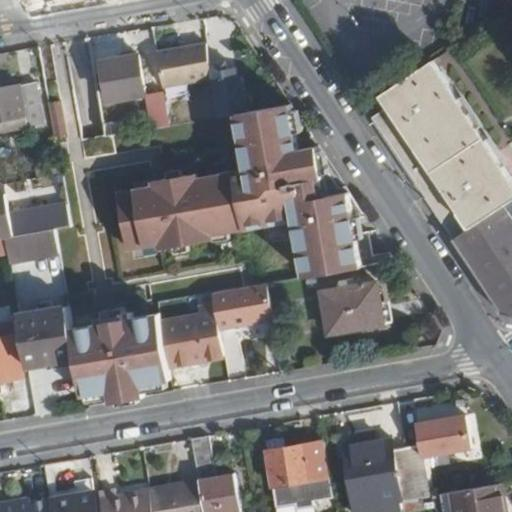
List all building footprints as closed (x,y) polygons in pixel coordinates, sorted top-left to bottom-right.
[(121,54),(120,39),(90,42),(91,57),(121,54)] [(212,63),(208,43),(159,52),(165,86),(214,77),(212,63)] [(146,92),(140,53),(103,60),(110,99),(146,92)] [(511,199),(511,176),(436,58),(383,93),(389,104),(374,114),(455,237),(511,199)] [(251,112),(244,76),(240,76),(238,66),(230,68),(228,60),(212,63),(214,77),(222,117),(237,114),(251,112)] [(42,124),(35,83),(0,88),(0,122),(24,118),(26,127),(42,124)] [(148,129),(168,125),(160,91),(141,95),(148,129)] [(60,101),(47,102),(50,139),(64,138),(60,101)] [(211,119),(209,104),(184,108),(187,123),(211,119)] [(336,188),(327,172),(324,173),(319,144),(300,148),(292,105),(251,112),(237,114),(248,171),(235,174),(235,170),(200,177),(199,172),(155,180),(155,185),(121,192),(132,250),(161,244),(162,250),(216,240),(215,235),(296,220),(305,277),(363,266),(357,233),(343,235),(341,222),(355,219),(350,192),(347,187),(336,188)] [(120,134),(118,120),(104,123),(107,137),(120,134)] [(72,225),(68,205),(12,215),(8,195),(0,196),(0,237),(6,237),(57,228),(72,225)] [(511,199),(455,237),(452,239),(501,313),(511,316),(511,199)] [(62,255),(57,228),(6,237),(11,264),(62,255)] [(277,319),(270,283),(214,293),(216,307),(220,330),(277,319)] [(383,324),(378,283),(322,291),(329,333),(383,324)] [(80,358),(75,328),(71,307),(58,308),(55,300),(39,303),(41,311),(20,315),(29,367),(80,358)] [(220,330),(216,307),(202,309),(204,316),(162,324),(170,366),(225,356),(220,330)] [(162,324),(160,312),(135,317),(134,311),(99,318),(100,324),(75,328),(80,358),(86,396),(112,391),(113,397),(147,390),(145,385),(172,380),(170,366),(162,324)] [(0,379),(24,375),(17,334),(0,336),(0,379)] [(422,446),(408,448),(417,499),(431,497),(424,458),(474,449),(468,416),(418,425),(422,446)] [(240,511),(234,474),(215,477),(208,436),(191,439),(204,511),(240,511)] [(417,499),(408,448),(396,450),(394,439),(352,447),(359,486),(400,479),(404,501),(417,499)] [(338,497),(329,442),(272,451),(282,507),(300,503),(302,510),(318,506),(318,500),(338,497)] [(97,511),(94,491),(91,492),(89,478),(73,481),(75,495),(50,499),(52,511),(97,511)] [(199,511),(194,482),(167,488),(166,484),(150,487),(154,511),(199,511)] [(154,511),(150,487),(118,493),(116,485),(99,488),(103,511),(154,511)] [(504,511),(500,485),(458,492),(461,511),(504,511)] [(52,511),(50,499),(31,502),(30,499),(1,504),(1,511),(52,511)]
